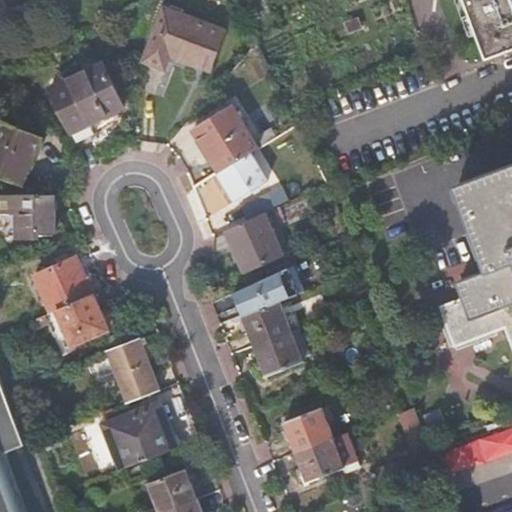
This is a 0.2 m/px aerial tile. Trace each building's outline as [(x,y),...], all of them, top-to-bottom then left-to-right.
[(511,0),(468,0),(475,18),(482,37),(488,54),(489,57),(511,48),(511,0)] [(166,6),(145,59),(165,67),(170,54),(189,61),(186,67),(202,73),(204,67),(210,69),(226,29),(166,6)] [(103,64),(51,89),(71,132),(124,108),(103,64)] [(251,154),(259,148),(233,106),(195,131),(221,172),(251,154)] [(2,121),(0,126),(0,173),(23,184),(42,139),(2,121)] [(251,154),(221,172),(238,200),(268,182),(251,154)] [(468,294),(440,305),(454,344),(504,326),(511,346),(511,163),(459,183),(489,267),(462,278),(468,294)] [(248,220),(265,213),(264,211),(276,206),(270,193),(242,206),(248,220)] [(0,214),(9,221),(5,228),(16,236),(39,235),(39,231),(56,231),(56,194),(0,194),(0,214)] [(283,254),(265,213),(248,220),(228,230),(247,271),(283,254)] [(0,224),(5,228),(9,221),(0,214),(0,224)] [(37,275),(53,311),(59,309),(94,294),(78,257),(37,275)] [(94,294),(59,309),(74,344),(110,329),(94,294)] [(244,315),(256,345),(292,331),(280,301),(244,315)] [(292,331),(256,345),(267,375),(304,361),(292,331)] [(141,338),(108,350),(128,401),(160,389),(141,338)] [(0,511),(24,511),(2,452),(24,444),(0,377),(0,511)] [(105,423),(122,467),(175,447),(168,430),(167,429),(166,428),(165,428),(163,427),(161,426),(160,426),(157,420),(163,417),(158,404),(105,423)] [(297,452),(334,438),(322,408),(286,422),(297,452)] [(451,473),(511,451),(511,424),(442,449),(451,473)] [(345,468),(334,438),(297,452),(309,482),(345,468)] [(435,462),(430,448),(378,469),(384,482),(435,462)] [(148,482),(160,511),(197,498),(186,469),(148,482)] [(202,511),(197,498),(160,511),(159,511),(202,511)]
